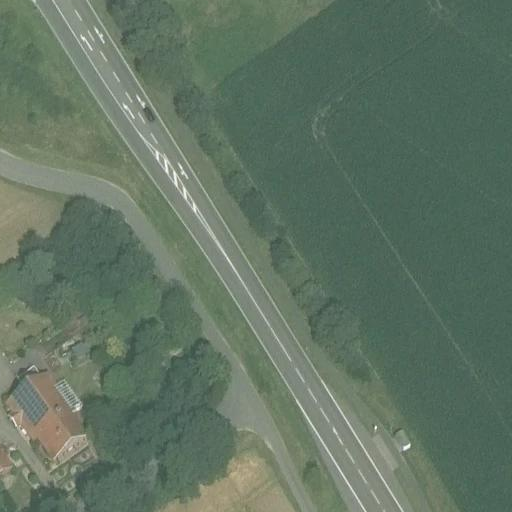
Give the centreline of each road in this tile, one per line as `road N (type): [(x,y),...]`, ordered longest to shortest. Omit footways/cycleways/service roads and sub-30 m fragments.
road 1 (primary): [(59,0),(383,511)]
road 2 (residential): [(0,162),(126,204),(254,411)]
road 3 (residential): [(254,411),(112,511)]
